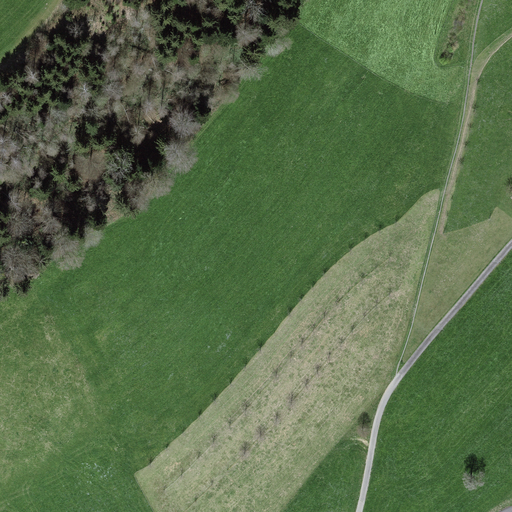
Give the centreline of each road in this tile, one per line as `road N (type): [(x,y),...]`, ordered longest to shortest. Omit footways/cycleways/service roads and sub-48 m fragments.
road 1 (track): [(391,391),(511,246)]
road 2 (track): [(361,511),(391,391)]
